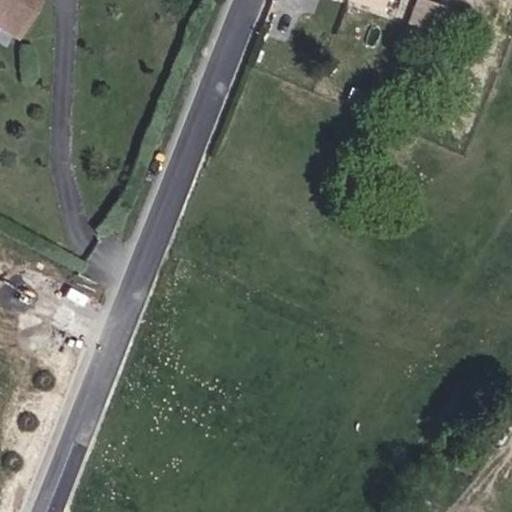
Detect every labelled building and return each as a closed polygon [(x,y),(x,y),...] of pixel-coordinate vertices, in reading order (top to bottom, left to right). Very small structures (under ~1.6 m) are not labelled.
[(36,0),(0,0),(0,2),(26,18),(36,0)] [(344,0),(378,11),(381,0),(344,0)] [(428,53),(443,9),(419,0),(415,0),(400,44),(428,53)] [(0,2),(0,27),(15,37),(26,18),(0,2)] [(380,87),(388,67),(377,63),(369,83),(380,87)] [(461,124),(475,95),(439,79),(426,107),(461,124)] [(375,99),(380,87),(369,83),(364,95),(375,99)]
